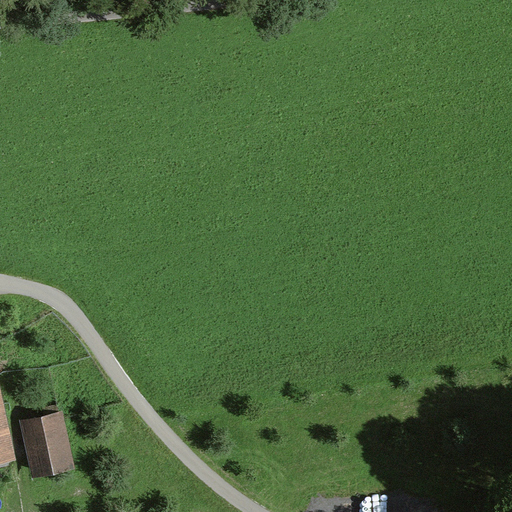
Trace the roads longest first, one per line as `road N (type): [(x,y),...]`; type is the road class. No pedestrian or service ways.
road 1 (unclassified): [(255,511),(157,424),(62,303),(0,282)]
road 2 (track): [(0,21),(243,0)]
